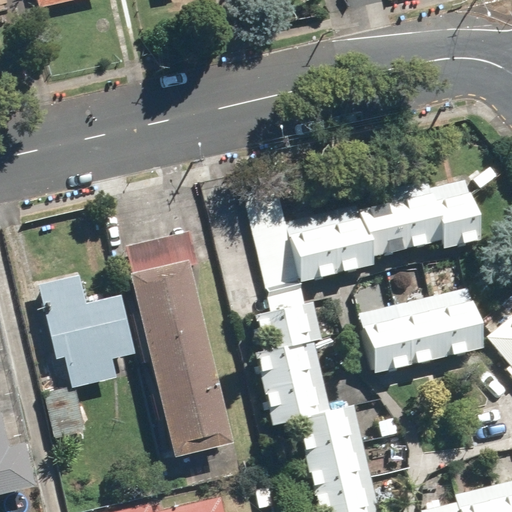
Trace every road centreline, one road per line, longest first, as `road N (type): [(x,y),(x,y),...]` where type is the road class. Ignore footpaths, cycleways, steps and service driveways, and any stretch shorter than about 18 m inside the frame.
road 1 (tertiary): [(511,79),(487,64),(442,59),(0,158)]
road 2 (unknown): [(0,269),(55,511)]
